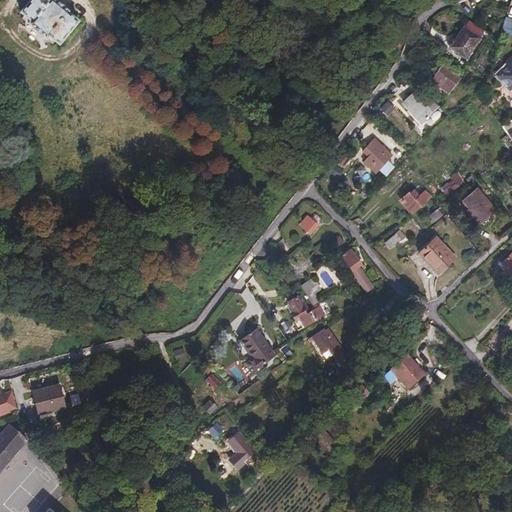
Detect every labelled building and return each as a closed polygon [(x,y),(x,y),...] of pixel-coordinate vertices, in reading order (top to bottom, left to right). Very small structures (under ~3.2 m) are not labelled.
[(59,45),(79,21),(69,14),(70,12),(55,0),(29,0),(19,12),(30,22),(28,24),(47,40),(49,37),(59,45)] [(465,58),(484,32),(468,21),(450,47),(465,58)] [(511,56),(503,64),(505,66),(511,61),(511,56)] [(499,74),(497,81),(508,93),(510,91),(511,92),(511,61),(505,66),(507,68),(499,74)] [(443,66),(424,90),(437,100),(445,91),(447,92),(458,78),(443,66)] [(493,76),(497,81),(499,74),(507,68),(505,66),(493,76)] [(421,121),(428,115),(431,112),(413,94),(404,102),(421,121)] [(395,108),(388,101),(380,108),(388,116),(395,108)] [(428,115),(437,125),(449,116),(437,106),(431,112),(428,115)] [(393,128),(401,115),(396,111),(387,124),(393,128)] [(364,162),(375,173),(379,168),(385,162),(391,155),(374,139),(363,151),(368,157),(364,162)] [(385,162),(379,168),(382,171),(388,165),(385,162)] [(448,198),(473,178),(471,176),(464,180),(458,173),(451,177),(453,180),(449,183),(448,182),(441,187),(448,198)] [(419,206),(416,203),(421,198),(419,195),(414,190),(401,201),(411,213),(419,206)] [(425,190),(419,195),(421,198),(416,203),(419,206),(430,196),(425,190)] [(492,216),(489,213),(480,221),(464,202),(474,194),(471,191),(458,202),(480,227),(492,216)] [(480,221),(489,213),(493,210),(477,191),(474,194),(464,202),(480,221)] [(443,215),(438,209),(429,216),(434,222),(443,215)] [(323,230),(314,221),(305,231),(315,240),(323,230)] [(400,229),(384,241),(390,250),(406,238),(400,229)] [(340,237),(332,243),(335,247),(343,242),(340,237)] [(436,266),(440,272),(454,258),(436,238),(419,255),(425,261),(427,259),(435,268),(436,266)] [(342,256),(367,291),(373,287),(360,267),(361,266),(350,250),(342,256)] [(511,254),(502,263),(507,268),(502,273),(507,279),(511,273),(511,254)] [(313,305),(320,301),(315,293),(321,289),(313,277),(301,286),(313,305)] [(310,312),(307,314),(296,297),(288,303),(293,312),(292,313),(301,328),(315,320),(310,312)] [(328,299),(317,306),(320,310),(331,303),(328,299)] [(332,355),(342,347),(328,327),(325,330),(324,328),(316,334),(321,341),(316,344),(320,350),(323,349),(325,352),(328,351),(332,355)] [(268,348),(256,330),(240,341),(253,358),(268,348)] [(194,350),(178,366),(182,370),(198,353),(194,350)] [(344,369),(345,368),(352,378),(357,374),(342,355),(337,359),(344,369)] [(385,376),(390,382),(397,375),(407,386),(422,373),(407,356),(385,376)] [(220,383),(212,374),(206,379),(212,385),(210,387),(213,390),(220,383)] [(34,392),(39,414),(64,407),(58,385),(34,392)] [(360,401),(370,393),(364,387),(354,396),(360,401)] [(1,391),(0,391),(0,413),(9,409),(9,408),(16,405),(11,388),(2,392),(1,391)] [(210,414),(217,407),(210,399),(202,406),(210,414)] [(223,429),(217,423),(209,431),(215,438),(223,429)] [(0,468),(25,440),(10,426),(0,437),(0,468)] [(331,454),(339,445),(326,432),(317,441),(331,454)] [(254,451),(239,433),(229,441),(238,453),(231,459),(238,468),(243,463),(242,462),(254,451)]
